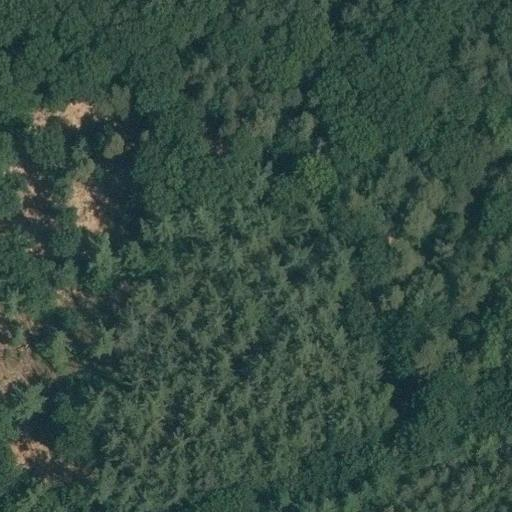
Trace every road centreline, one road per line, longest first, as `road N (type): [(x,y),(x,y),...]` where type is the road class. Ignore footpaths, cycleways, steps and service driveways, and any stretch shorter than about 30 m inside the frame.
road 1 (track): [(511,393),(428,421),(319,220),(230,142),(119,0)]
road 2 (track): [(181,511),(428,421)]
